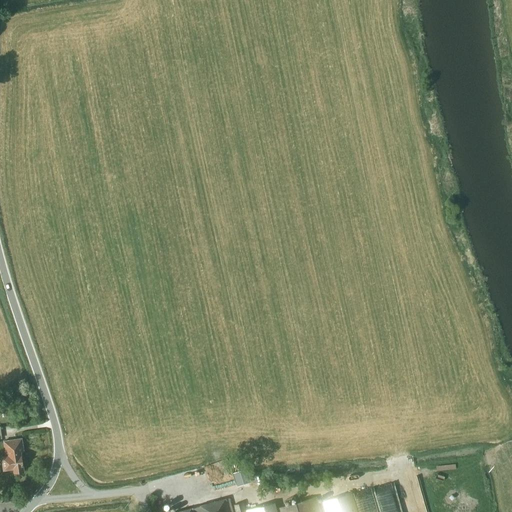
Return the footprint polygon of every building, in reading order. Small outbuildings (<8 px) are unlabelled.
[(3,441),(5,454),(8,454),(8,456),(1,457),(3,470),(13,468),(14,472),(23,470),(20,451),(23,451),(21,438),(3,441)] [(421,464),(422,470),(441,468),(440,462),(421,464)] [(252,480),(247,467),(234,472),(238,485),(252,480)] [(357,511),(352,493),(322,501),(325,511),(320,511),(316,497),(276,508),(276,511),(357,511)] [(232,511),(229,498),(178,511),(196,511),(198,511),(232,511)] [(245,511),(243,502),(234,505),(235,511),(245,511)] [(276,511),(274,502),(245,510),(245,511),(276,511)]
